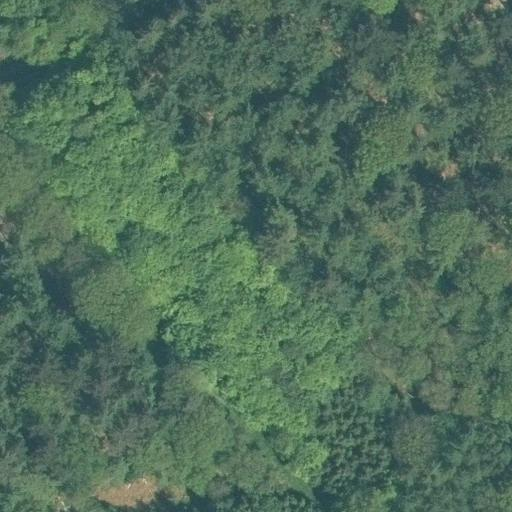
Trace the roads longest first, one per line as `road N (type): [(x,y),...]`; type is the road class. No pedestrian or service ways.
road 1 (track): [(152,353),(183,393),(331,511)]
road 2 (track): [(0,170),(152,353)]
road 3 (track): [(0,81),(164,0)]
